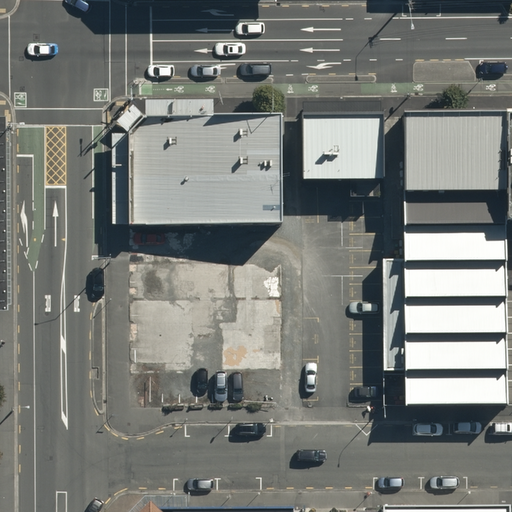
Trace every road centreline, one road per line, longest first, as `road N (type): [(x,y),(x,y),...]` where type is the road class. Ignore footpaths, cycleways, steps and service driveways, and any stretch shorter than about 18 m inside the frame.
road 1 (secondary): [(511,38),(60,41)]
road 2 (unclassified): [(63,455),(511,451)]
road 3 (tertiary): [(60,41),(63,455)]
